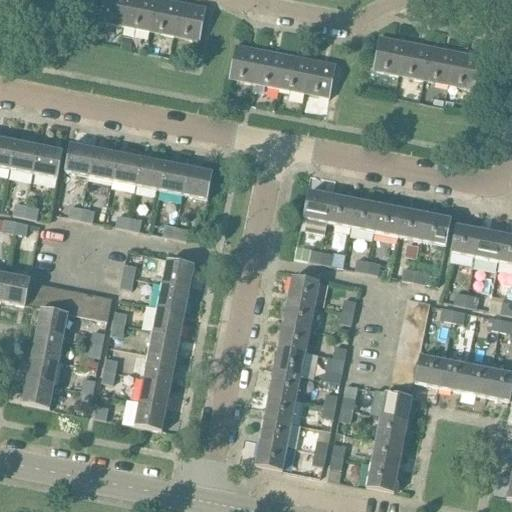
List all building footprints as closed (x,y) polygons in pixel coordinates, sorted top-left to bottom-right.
[(102,0),(98,25),(124,30),(129,0),(102,0)] [(153,0),(129,0),(124,30),(149,35),(155,0),(153,0)] [(155,0),(149,35),(173,40),(180,5),(155,0)] [(180,5),(173,40),(199,45),(206,10),(180,5)] [(398,79),(405,45),(379,39),(372,74),(398,79)] [(132,42),(123,40),(121,51),(130,52),(132,42)] [(405,45),(398,79),(422,84),(429,49),(405,45)] [(235,48),(228,83),(254,88),(261,53),(235,48)] [(429,49),(422,84),(447,89),(454,54),(429,49)] [(261,53),(254,88),(279,92),(285,58),(261,53)] [(454,54),(447,89),(473,94),(480,59),(454,54)] [(285,58),(279,92),(303,97),(310,63),(285,58)] [(310,63),(303,97),(329,102),(336,68),(310,63)] [(336,113),(323,110),(321,121),(334,123),(336,113)] [(0,171),(9,173),(15,145),(0,141),(0,171)] [(33,178),(38,150),(15,145),(9,173),(33,178)] [(70,147),(64,176),(88,180),(94,152),(70,147)] [(57,183),(63,154),(38,150),(33,178),(57,183)] [(112,185),(117,157),(94,152),(88,180),(112,185)] [(135,190),(141,161),(117,157),(112,185),(135,190)] [(159,194),(164,166),(141,161),(135,190),(159,194)] [(182,199),(188,171),(164,166),(159,194),(182,199)] [(207,204),(212,175),(188,171),(182,199),(207,204)] [(308,194),(302,222),(327,227),(332,199),(308,194)] [(350,232),(356,204),(332,199),(327,227),(350,232)] [(374,236),(379,208),(356,204),(350,232),(374,236)] [(24,222),(26,210),(14,207),(12,219),(24,222)] [(397,241),(403,213),(379,208),(374,236),(397,241)] [(26,210),(24,222),(36,224),(38,212),(26,210)] [(80,224),(82,213),(70,210),(68,222),(80,224)] [(82,213),(80,224),(92,227),(94,215),(82,213)] [(421,246),(426,217),(403,213),(397,241),(421,246)] [(445,250),(451,222),(426,217),(421,246),(445,250)] [(127,234),(129,222),(117,219),(115,231),(127,234)] [(129,222),(127,234),(139,236),(142,224),(129,222)] [(4,224),(1,236),(13,238),(16,226),(4,223),(4,224)] [(16,226),(13,238),(25,240),(28,229),(28,228),(16,226)] [(455,228),(450,257),(474,262),(479,233),(455,228)] [(174,243),(176,231),(164,229),(162,241),(174,243)] [(176,231),(174,243),(186,245),(188,234),(176,231)] [(479,233),(474,262),(497,266),(502,238),(479,233)] [(511,239),(502,238),(497,266),(511,269),(511,239)] [(319,268),(321,256),(309,254),(307,265),(319,268)] [(321,256),(319,268),(331,270),(333,259),(321,256)] [(366,277),(368,265),(356,263),(353,275),(366,277)] [(161,288),(189,294),(194,269),(166,264),(161,288)] [(368,265),(366,277),(378,279),(380,268),(368,265)] [(124,268),(121,280),(133,283),(136,271),(124,268)] [(403,272),(401,284),(413,286),(415,275),(403,272)] [(425,289),(427,280),(427,277),(415,275),(413,286),(425,289)] [(29,286),(30,282),(5,277),(0,303),(0,305),(24,310),(24,309),(29,286)] [(131,294),(132,290),(133,283),(121,280),(119,292),(131,294)] [(319,286),(291,280),(286,304),(314,310),(319,286)] [(29,286),(24,309),(37,312),(42,289),(29,286)] [(189,294),(161,288),(157,312),(185,317),(189,294)] [(49,314),(53,291),(42,289),(37,312),(40,312),(49,314)] [(60,316),(65,293),(53,291),(49,314),(60,316)] [(72,319),(76,295),(65,293),(60,316),(68,318),(72,319)] [(84,321),(88,298),(76,295),(72,319),(84,321)] [(465,311),(467,299),(455,297),(452,308),(465,311)] [(95,323),(99,300),(88,298),(84,321),(95,323)] [(467,299),(465,311),(477,313),(477,312),(479,302),(479,301),(467,299)] [(107,325),(111,302),(99,300),(95,323),(107,325)] [(341,315),(353,318),(355,306),(344,303),(341,315)] [(404,315),(427,320),(429,307),(406,303),(404,315)] [(314,310),(286,304),(282,328),(310,333),(314,310)] [(511,320),(511,317),(511,307),(502,306),(499,318),(511,320)] [(35,337),(63,342),(68,318),(60,316),(49,314),(40,312),(35,337)] [(185,317),(157,312),(152,335),(180,341),(185,317)] [(441,312),(439,324),(451,326),(453,314),(441,312)] [(453,314),(451,326),(463,329),(465,317),(453,314)] [(112,327),(124,330),(126,318),(114,315),(112,327)] [(339,327),(351,330),(353,318),(341,315),(339,327)] [(401,327),(425,332),(427,320),(404,315),(401,327)] [(488,321),(486,333),(498,336),(500,324),(488,321)] [(511,325),(500,324),(498,336),(510,338),(511,326),(511,325)] [(124,330),(112,327),(110,340),(122,342),(124,330)] [(399,339),(422,343),(425,332),(401,327),(399,339)] [(310,333),(282,328),(277,351),(305,357),(310,333)] [(348,341),(350,334),(338,332),(337,339),(348,341)] [(102,350),(104,338),(92,335),(91,340),(75,336),(73,344),(90,348),(102,350)] [(180,341),(152,335),(147,359),(175,364),(180,341)] [(30,361),(58,366),(63,342),(35,337),(30,361)] [(397,350),(420,355),(422,343),(399,339),(397,350)] [(88,360),(99,362),(102,350),(90,348),(88,360)] [(332,362),(344,365),(346,353),(334,350),(332,362)] [(394,362),(418,367),(419,359),(420,355),(397,350),(394,362)] [(277,351),(272,375),(301,380),(313,383),(318,359),(305,357),(277,351)] [(175,364),(147,359),(143,382),(171,388),(175,364)] [(438,392),(443,363),(419,359),(418,367),(416,378),(414,387),(438,392)] [(26,384),(54,389),(58,366),(30,361),(26,384)] [(330,375),(342,377),(344,365),(332,362),(330,375)] [(392,374),(416,378),(418,367),(394,362),(392,374)] [(103,375),(115,377),(117,365),(105,363),(103,375)] [(443,363),(438,392),(461,396),(466,368),(443,363)] [(466,368),(461,396),(485,401),(490,373),(466,368)] [(511,391),(511,376),(490,373),(485,401),(509,406),(509,405),(511,391)] [(390,385),(413,389),(414,387),(416,378),(392,374),(390,385)] [(115,377),(103,375),(101,387),(113,389),(115,377)] [(301,380),(272,375),(268,398),(296,404),(301,380)] [(324,379),(323,385),(339,388),(341,382),(324,379)] [(171,388),(143,382),(138,406),(166,411),(171,388)] [(81,395),(93,397),(95,385),(83,383),(81,395)] [(21,408),(49,413),(54,389),(26,384),(21,408)] [(388,397),(411,401),(413,389),(390,385),(388,397)] [(374,394),(369,419),(379,421),(407,426),(412,402),(384,396),(374,394)] [(79,407),(90,409),(93,397),(81,395),(79,407)] [(296,404),(268,398),(263,422),(291,428),(296,404)] [(323,410),(335,412),(337,400),(325,398),(323,410)] [(340,413),(352,415),(355,403),(343,401),(340,413)] [(133,430),(161,435),(166,411),(138,406),(133,430)] [(96,410),(94,422),(106,425),(108,412),(96,410)] [(321,422),(332,424),(335,412),(323,410),(321,422)] [(352,415),(340,413),(338,425),(350,427),(352,415)] [(374,444),(403,450),(407,426),(379,421),(374,444)] [(291,428),(263,422),(259,446),(287,451),(291,428)] [(370,468),(398,473),(403,450),(374,444),(370,468)] [(314,457),(326,459),(328,447),(316,445),(314,457)] [(254,470),(282,475),(287,451),(259,446),(254,470)] [(331,460),(343,462),(345,450),(333,448),(331,460)] [(311,469),(323,471),(326,459),(314,457),(311,469)] [(343,462),(331,460),(329,472),(341,474),(343,462)] [(365,492),(393,497),(398,473),(370,468),(365,492)]
